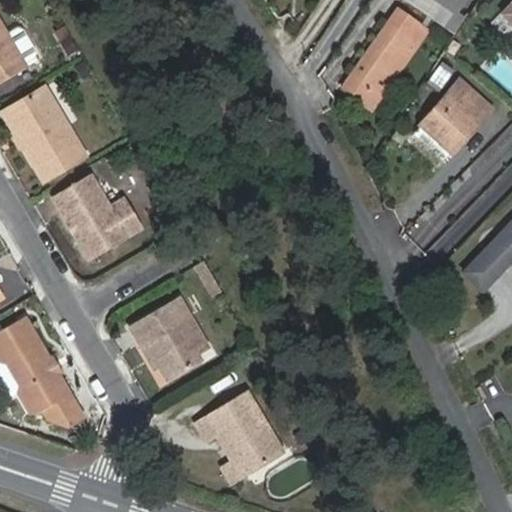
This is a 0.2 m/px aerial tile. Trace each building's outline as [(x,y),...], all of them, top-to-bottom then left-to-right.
[(399,0),(457,27),(469,0),(399,0)] [(511,6),(503,16),(511,25),(511,6)] [(394,10),(385,24),(417,45),(427,32),(394,10)] [(385,24),(350,76),(381,97),(417,45),(385,24)] [(69,25),(57,29),(64,53),(77,49),(69,25)] [(0,81),(23,67),(0,29),(0,81)] [(511,60),(502,51),(487,66),(511,90),(511,60)] [(381,97),(350,76),(342,88),(373,108),(381,97)] [(453,85),(416,130),(435,146),(448,157),(485,112),(453,85)] [(0,111),(0,114),(31,167),(35,165),(43,179),(80,157),(40,88),(0,111)] [(416,130),(408,139),(427,156),(435,146),(416,130)] [(35,165),(31,167),(39,182),(43,179),(35,165)] [(50,200),(87,259),(124,236),(88,176),(50,200)] [(511,219),(492,241),(509,257),(511,260),(511,219)] [(492,241),(460,273),(478,289),(509,257),(492,241)] [(207,259),(196,265),(211,297),(223,291),(207,259)] [(188,340),(198,334),(177,299),(128,328),(144,356),(153,359),(166,382),(201,360),(197,354),(188,340)] [(45,367),(45,359),(22,319),(0,331),(0,364),(4,365),(17,387),(15,396),(25,413),(39,415),(44,412),(48,419),(68,426),(81,418),(55,374),(49,373),(45,367)] [(207,349),(198,334),(188,340),(197,354),(207,349)] [(50,356),(45,359),(45,367),(49,373),(55,374),(59,371),(50,356)] [(0,396),(1,398),(7,400),(15,396),(17,387),(4,365),(0,364),(0,396)] [(234,460),(243,475),(283,451),(247,393),(197,422),(208,440),(218,434),(222,431),(226,439),(222,442),(234,460)] [(234,460),(223,466),(232,481),(243,475),(234,460)]
